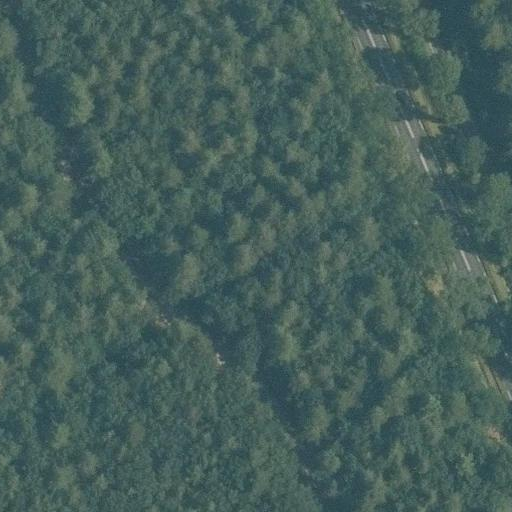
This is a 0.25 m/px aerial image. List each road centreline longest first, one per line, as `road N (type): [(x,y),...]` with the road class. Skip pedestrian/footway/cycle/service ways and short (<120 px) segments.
road 1 (unknown): [(6,0),(83,176),(142,264),(251,372),(303,445),(310,511)]
road 2 (secondary): [(511,370),(354,0)]
